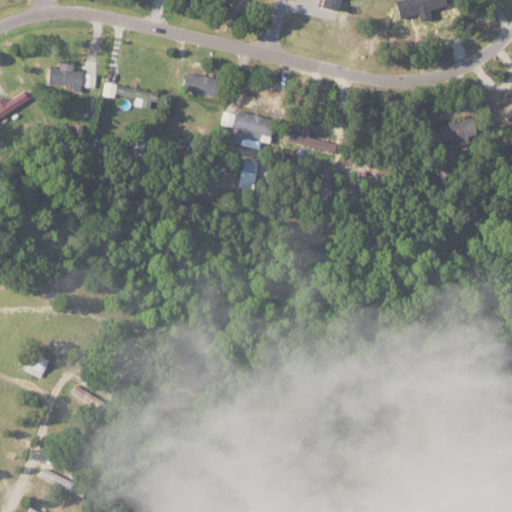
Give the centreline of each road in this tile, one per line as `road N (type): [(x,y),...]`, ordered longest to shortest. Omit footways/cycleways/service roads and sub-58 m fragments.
road 1 (residential): [(0,24),(48,11),(91,12),(401,82),(468,67),(511,33)]
road 2 (residential): [(337,511),(511,442)]
road 3 (residential): [(5,511),(73,372)]
